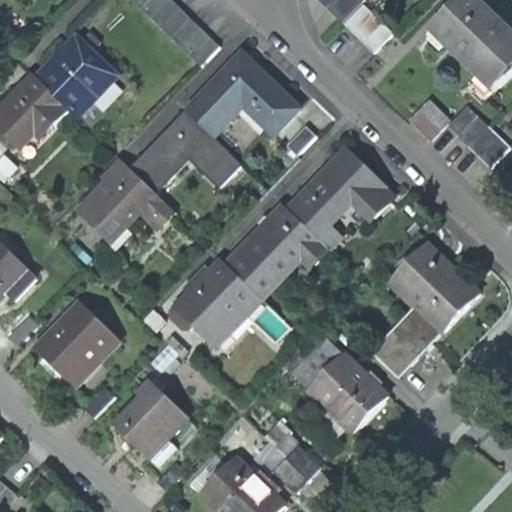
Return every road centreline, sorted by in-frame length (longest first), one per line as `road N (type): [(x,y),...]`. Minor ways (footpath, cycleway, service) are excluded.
road 1 (residential): [(511,242),(270,0)]
road 2 (residential): [(333,511),(511,334)]
road 3 (residential): [(0,384),(127,511)]
